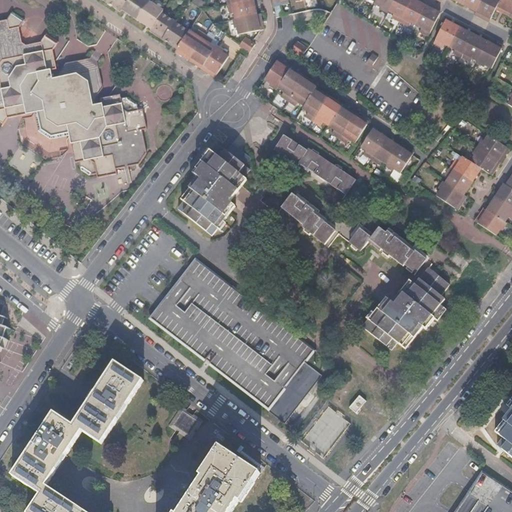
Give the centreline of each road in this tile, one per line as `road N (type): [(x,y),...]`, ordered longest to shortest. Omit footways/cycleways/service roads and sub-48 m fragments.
road 1 (residential): [(82,300),(86,283),(148,200),(284,34)]
road 2 (residential): [(338,503),(82,300)]
road 3 (secondary): [(511,297),(338,503)]
road 4 (secondary): [(355,511),(511,322)]
